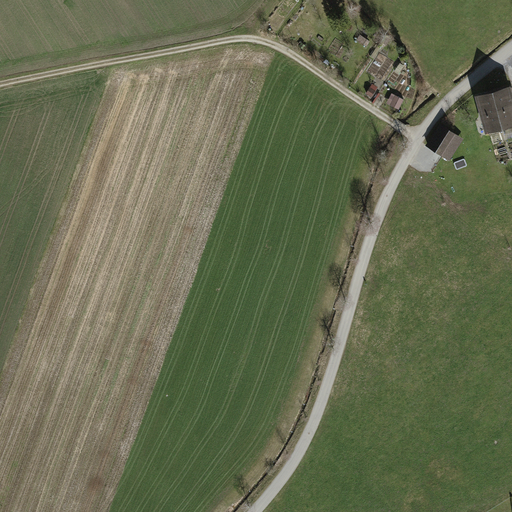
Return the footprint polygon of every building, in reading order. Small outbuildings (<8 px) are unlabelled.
[(373,58),(380,48),(378,46),(371,56),(373,58)] [(393,72),(398,75),(403,66),(399,63),(393,72)] [(511,87),(493,92),(502,125),(511,122),(511,104),(508,91),(511,90),(511,87)] [(502,125),(493,92),(477,97),(478,100),(480,99),(488,129),(502,125)] [(396,97),(392,104),(398,107),(402,100),(396,97)] [(452,153),(462,138),(442,125),(428,146),(449,159),(453,154),(452,153)]
